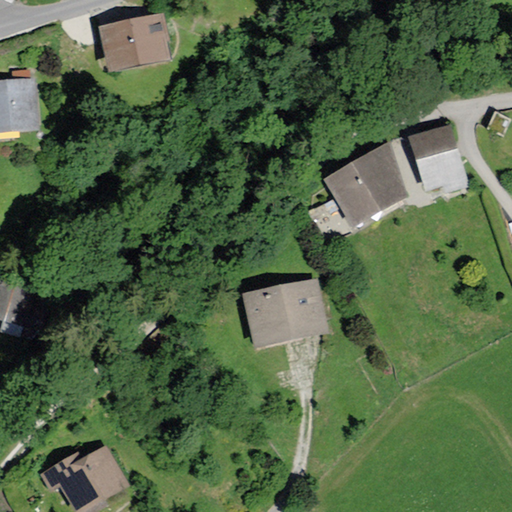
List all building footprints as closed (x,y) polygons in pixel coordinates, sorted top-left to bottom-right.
[(163,19),(99,31),(108,76),(171,65),(163,19)] [(33,85),(0,86),(0,135),(35,133),(33,85)] [(451,127),(408,139),(424,195),(466,183),(451,127)] [(323,183),(352,231),(415,194),(386,146),(323,183)] [(0,278),(0,320),(23,328),(36,292),(0,278)] [(323,283),(237,290),(242,348),(329,341),(323,283)] [(105,455),(53,478),(67,511),(115,511),(128,506),(105,455)]
